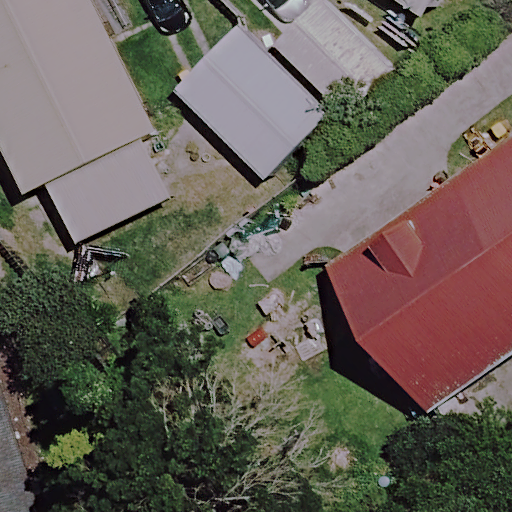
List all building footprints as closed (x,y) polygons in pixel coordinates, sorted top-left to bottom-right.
[(0,0),(0,112),(42,203),(63,193),(88,245),(194,196),(102,0),(0,0)] [(404,75),(327,0),(315,0),(276,41),(358,122),(404,75)] [(448,0),(402,0),(434,21),(448,0)] [(335,123),(248,36),(188,95),(275,183),(335,123)] [(511,153),(340,274),(437,412),(511,359),(511,153)] [(236,311),(211,277),(124,339),(148,374),(236,311)] [(0,511),(46,511),(0,356),(0,511)]
